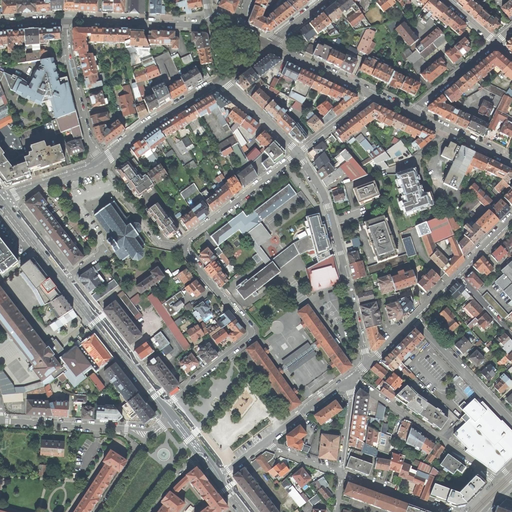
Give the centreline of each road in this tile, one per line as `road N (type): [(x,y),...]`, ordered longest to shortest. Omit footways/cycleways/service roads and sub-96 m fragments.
road 1 (residential): [(178,245),(250,335),(162,407)]
road 2 (residential): [(368,363),(325,196),(297,154)]
road 3 (tertiary): [(511,464),(496,480),(350,377)]
road 4 (tertiary): [(162,407),(62,281)]
road 5 (residential): [(297,154),(178,245)]
road 6 (residential): [(102,162),(88,140),(65,19)]
road 7 (residential): [(146,434),(0,420)]
road 8 (residential): [(65,19),(210,23)]
road 9 (residential): [(102,162),(221,80)]
road 10 (residential): [(511,422),(413,318)]
road 11 (residential): [(511,217),(413,318)]
